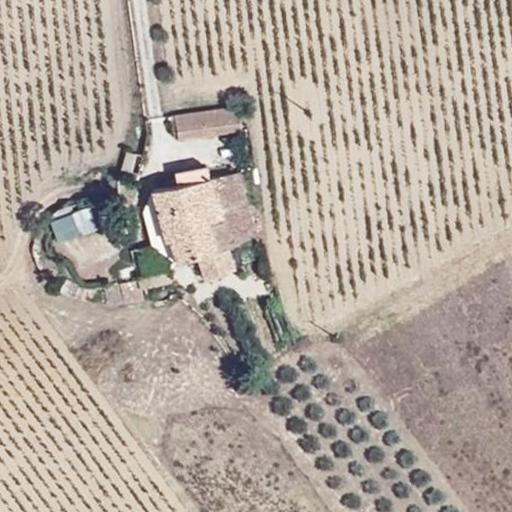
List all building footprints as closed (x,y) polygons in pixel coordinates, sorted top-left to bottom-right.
[(237,114),(232,95),(170,111),(174,130),(237,114)] [(193,179),(190,167),(173,171),(176,182),(193,179)] [(257,237),(235,169),(151,188),(165,242),(173,244),(179,263),(215,253),(216,258),(253,237),(257,237)] [(49,217),(58,240),(96,225),(87,202),(49,217)] [(220,281),(216,258),(215,253),(197,258),(203,285),(220,281)] [(142,300),(142,290),(174,287),(172,270),(137,273),(135,278),(118,279),(119,302),(142,300)]
